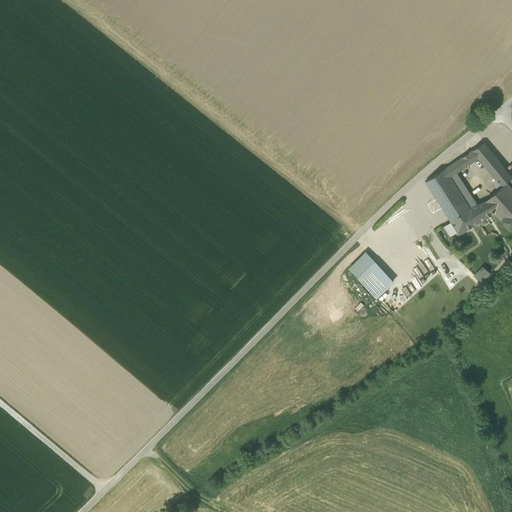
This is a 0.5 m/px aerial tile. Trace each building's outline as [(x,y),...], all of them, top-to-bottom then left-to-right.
[(511,177),(483,143),(468,153),(474,161),(478,158),(502,187),(506,182),(511,177)] [(467,166),(474,161),(468,153),(462,157),(467,166)] [(425,182),(430,189),(450,177),(467,166),(462,157),(425,182)] [(470,208),(450,177),(430,189),(450,220),(470,208)] [(502,187),(485,202),(494,213),(510,229),(511,227),(511,188),(506,182),(502,187)] [(485,218),(494,213),(485,202),(470,208),(450,220),(459,235),(485,218)] [(349,268),(376,296),(393,280),(366,252),(349,268)] [(482,265),(473,276),(483,285),(492,274),(482,265)]
